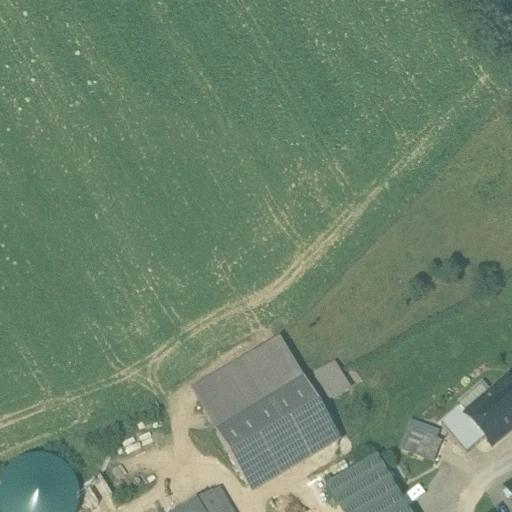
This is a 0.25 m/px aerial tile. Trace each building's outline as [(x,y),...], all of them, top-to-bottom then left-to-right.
[(278,342),(191,393),(216,434),(302,383),(278,342)] [(334,367),(315,378),(329,401),(349,390),(334,367)] [(467,415),(466,416),(485,439),(491,446),(511,429),(511,387),(507,381),(467,415)] [(302,383),(216,434),(247,486),(333,435),(302,383)] [(467,415),(461,409),(441,426),(465,455),(485,439),(466,416),(467,415)] [(440,443),(414,433),(407,452),(433,462),(440,443)] [(13,461),(13,511),(75,511),(74,460),(13,461)] [(405,511),(374,461),(325,490),(338,511),(405,511)] [(231,511),(219,491),(183,511),(231,511)]
